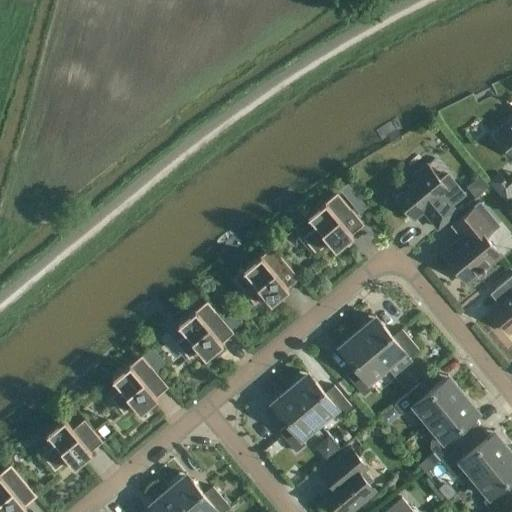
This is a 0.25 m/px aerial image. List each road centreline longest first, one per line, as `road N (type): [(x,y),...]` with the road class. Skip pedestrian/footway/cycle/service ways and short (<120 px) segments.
road 1 (residential): [(204,410),(393,253),(511,395)]
road 2 (residential): [(82,511),(204,410)]
road 3 (residential): [(289,511),(204,410)]
